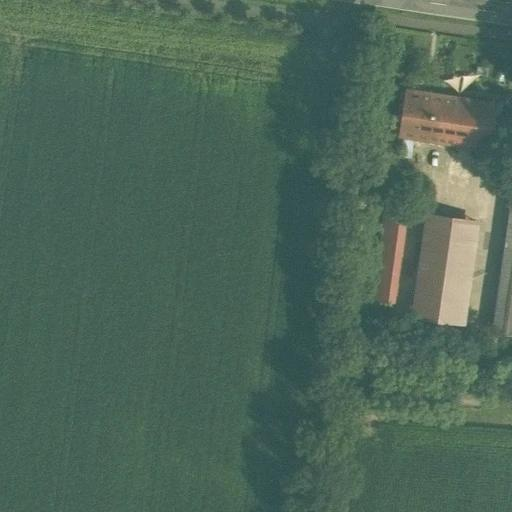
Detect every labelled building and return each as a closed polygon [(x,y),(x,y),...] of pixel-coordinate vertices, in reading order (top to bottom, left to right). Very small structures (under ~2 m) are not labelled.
[(460,96),(407,88),(400,135),(438,141),(442,115),(457,118),(460,96)] [(498,102),(460,96),(457,118),(442,115),(438,141),(491,149),(498,102)] [(415,159),(376,153),(372,174),(412,180),(415,159)] [(409,196),(389,194),(383,238),(374,298),(394,300),(403,240),(409,196)] [(477,221),(430,214),(416,313),(463,320),(477,221)] [(511,250),(506,249),(504,269),(495,331),(511,333),(511,250)] [(406,318),(367,313),(365,328),(404,333),(406,318)]
